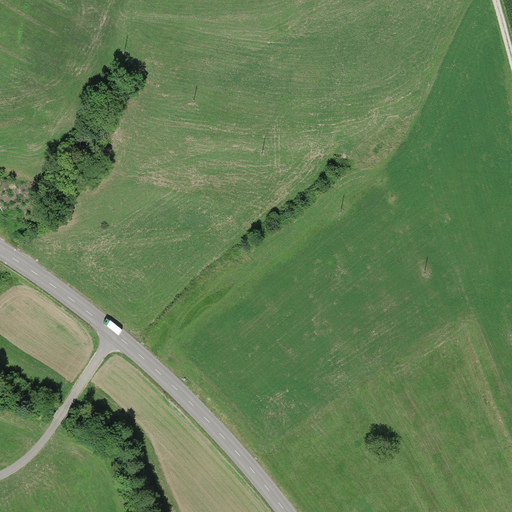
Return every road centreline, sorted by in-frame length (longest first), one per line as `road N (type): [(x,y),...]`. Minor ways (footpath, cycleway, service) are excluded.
road 1 (tertiary): [(110,335),(183,400),(283,511)]
road 2 (residential): [(0,474),(47,434),(110,335)]
road 3 (tertiary): [(0,253),(110,335)]
